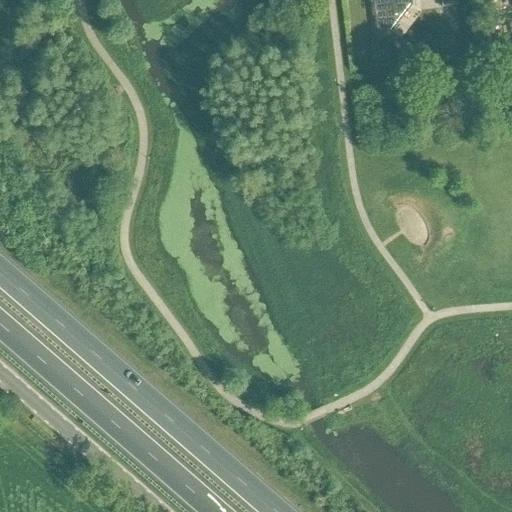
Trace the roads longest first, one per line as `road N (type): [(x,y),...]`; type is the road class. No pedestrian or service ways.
road 1 (trunk): [(277,511),(0,271)]
road 2 (trunk): [(0,324),(214,511)]
road 3 (unclassified): [(157,511),(0,374)]
